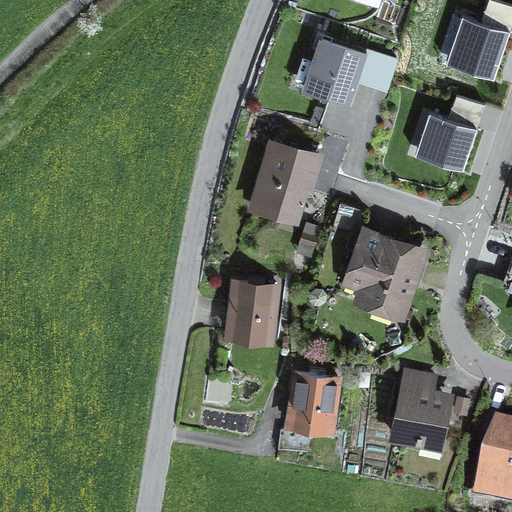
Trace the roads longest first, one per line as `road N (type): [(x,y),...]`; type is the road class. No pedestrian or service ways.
road 1 (tertiary): [(148,511),(219,137),(268,0)]
road 2 (residential): [(511,379),(453,350),(485,191),(511,120)]
road 3 (unclassified): [(94,0),(0,83)]
